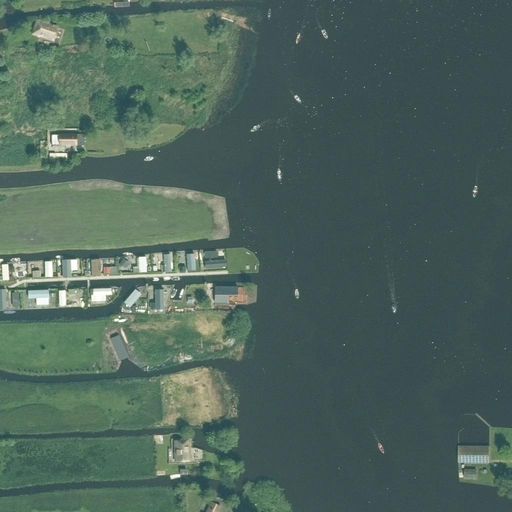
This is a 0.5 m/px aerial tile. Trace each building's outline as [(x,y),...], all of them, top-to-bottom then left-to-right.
[(33,34),(53,40),(57,28),(37,21),(33,34)] [(51,145),(75,145),(82,145),(82,135),(51,135),(51,145)] [(169,255),(163,256),(164,273),(171,273),(169,255)] [(193,255),(185,256),(186,273),(194,272),(193,255)] [(132,268),(132,274),(146,273),(145,258),(138,258),(138,259),(136,259),(136,267),(132,268)] [(76,260),(61,261),(62,279),(70,278),(70,271),(76,271),(76,260)] [(128,265),(122,260),(118,266),(124,270),(128,265)] [(224,260),(203,262),(204,269),(225,267),(224,260)] [(99,261),(90,261),(91,277),(100,277),(99,261)] [(51,263),(44,263),(44,279),(52,278),(51,263)] [(9,282),(7,266),(1,266),(2,278),(0,277),(0,281),(3,282),(9,282)] [(9,266),(9,274),(21,275),(21,266),(9,266)] [(237,287),(213,287),(213,297),(214,297),(214,303),(219,303),(219,297),(237,297),(237,287)] [(90,296),(90,302),(104,301),(104,295),(110,295),(110,289),(89,289),(89,296),(90,296)] [(48,291),(27,291),(27,300),(35,299),(35,306),(48,305),(48,299),(48,291)] [(129,309),(140,296),(134,291),(122,304),(129,309)] [(154,303),(149,303),(149,310),(154,310),(154,311),(163,311),(162,291),(154,291),(154,303)] [(174,462),(190,461),(189,437),(179,438),(179,440),(173,440),(174,462)] [(459,448),(458,464),(489,464),(490,448),(459,448)] [(217,511),(220,507),(211,503),(206,511),(217,511)]
